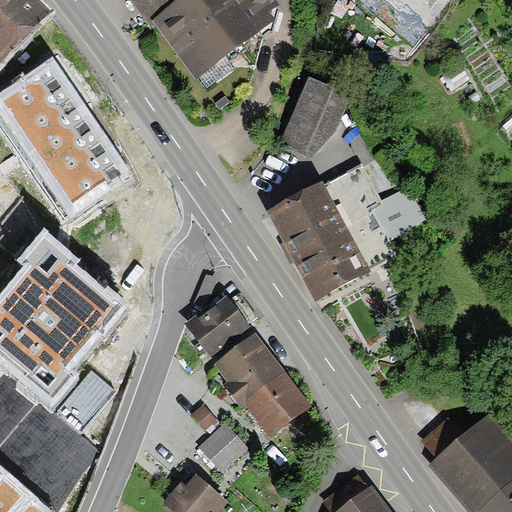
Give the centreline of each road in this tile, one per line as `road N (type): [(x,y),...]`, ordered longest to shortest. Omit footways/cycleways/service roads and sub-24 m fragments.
road 1 (secondary): [(233,226),(433,511)]
road 2 (residential): [(233,226),(204,251),(182,298),(103,511)]
road 3 (secondary): [(74,0),(233,226)]
